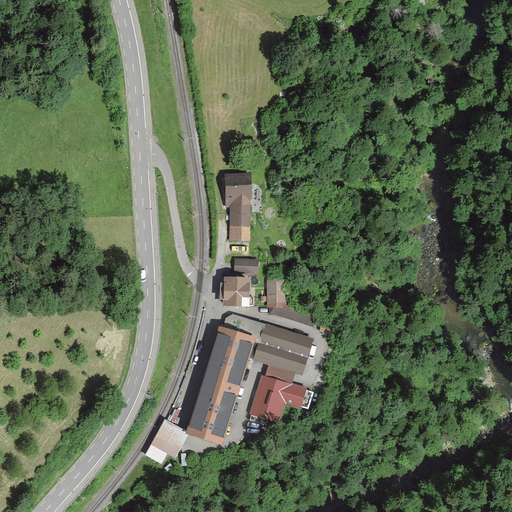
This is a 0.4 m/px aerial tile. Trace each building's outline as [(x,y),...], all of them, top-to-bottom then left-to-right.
[(262,177),(233,176),(231,243),(256,244),(257,201),(261,201),(262,177)] [(265,260),(238,261),(239,277),(265,276),(265,260)] [(264,280),(234,279),(233,308),(263,309),(264,280)] [(292,280),(273,280),(273,316),(324,330),(328,312),(293,301),(292,280)] [(356,330),(333,324),(330,334),(353,340),(356,330)] [(328,342),(279,328),(269,365),(317,379),(328,342)] [(269,341),(230,330),(199,434),(239,446),(269,341)] [(321,389),(268,376),(258,416),(292,425),(296,406),(315,411),(321,389)] [(195,438),(170,424),(153,455),(170,464),(176,454),(183,458),(195,438)]
